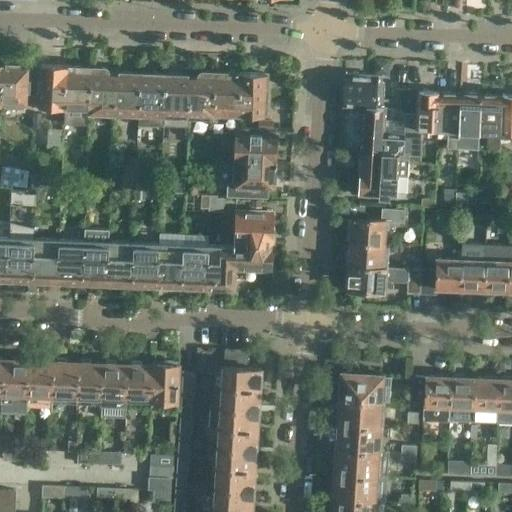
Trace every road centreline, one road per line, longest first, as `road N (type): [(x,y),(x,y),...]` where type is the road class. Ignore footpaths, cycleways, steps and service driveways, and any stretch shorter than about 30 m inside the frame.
road 1 (residential): [(309,323),(0,317)]
road 2 (residential): [(331,37),(43,25)]
road 3 (residential): [(309,323),(331,37)]
road 4 (residential): [(309,323),(511,333)]
road 5 (residential): [(304,511),(309,323)]
road 6 (residential): [(511,45),(331,37)]
